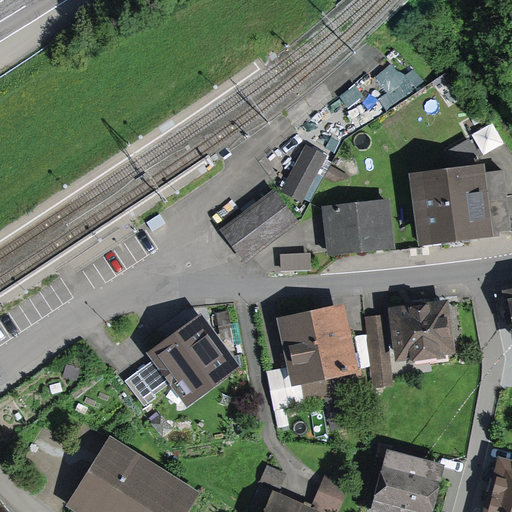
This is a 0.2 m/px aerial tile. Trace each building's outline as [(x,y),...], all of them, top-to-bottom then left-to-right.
[(479,155),(482,153),(472,135),(444,151),(452,165),(472,162),(480,158),(479,155)] [(302,203),(327,155),(305,144),(280,192),(302,203)] [(436,254),(435,242),(492,235),(492,236),(500,235),(499,231),(510,229),(504,167),(486,170),(484,161),(472,162),(452,165),(409,171),(419,244),(422,244),(424,255),(436,254)] [(243,260),(298,220),(278,193),(275,189),(220,229),(243,260)] [(396,247),(390,197),(321,204),(327,255),(396,247)] [(311,269),(310,251),(280,253),(281,270),(311,269)] [(511,285),(501,288),(511,341),(511,285)] [(395,359),(406,358),(407,361),(446,356),(445,352),(456,351),(448,297),(387,305),(395,359)] [(363,388),(343,301),(276,317),(291,385),(299,383),(303,402),(363,388)] [(146,351),(152,359),(124,380),(143,405),(156,396),(154,393),(169,382),(187,406),(241,366),(200,310),(146,351)] [(372,388),(393,385),(385,314),(364,316),(372,388)] [(186,511),(200,490),(109,433),(107,437),(65,505),(76,511),(186,511)] [(432,511),(445,462),(386,447),(368,511),(432,511)] [(481,511),(511,511),(511,457),(498,454),(481,511)] [(266,464),(259,481),(279,490),(286,474),(266,464)] [(322,478),(310,505),(321,510),(326,511),(336,511),(347,489),(322,478)] [(320,511),(321,510),(310,505),(272,489),(261,511),(320,511)] [(0,511),(10,511),(0,499),(0,511)]
